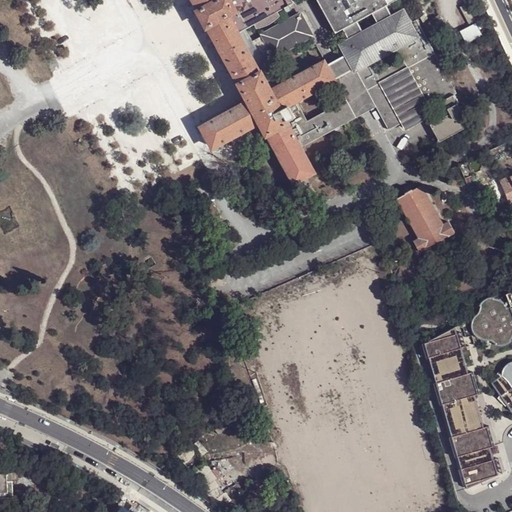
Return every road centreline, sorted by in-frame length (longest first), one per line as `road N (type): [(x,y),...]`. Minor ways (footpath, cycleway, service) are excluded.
road 1 (tertiary): [(190,511),(87,445),(0,405)]
road 2 (unknown): [(367,201),(351,237),(248,278),(230,267),(233,252),(257,233)]
